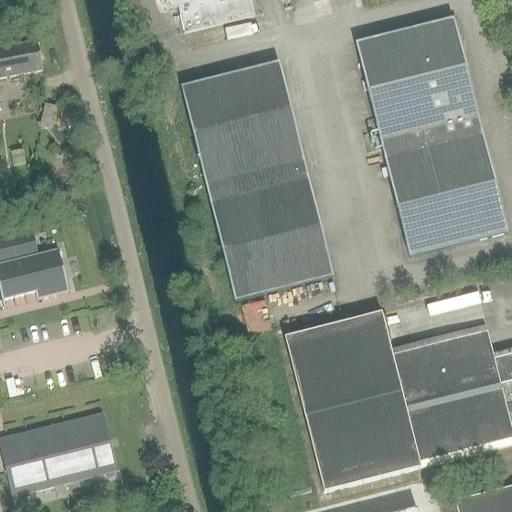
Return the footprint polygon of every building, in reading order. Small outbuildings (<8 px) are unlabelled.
[(164,0),(167,10),(177,8),(183,35),(253,17),(248,0),(164,0)] [(408,261),(505,237),(451,22),(354,46),(408,261)] [(0,51),(0,110),(1,111),(0,107),(0,80),(41,73),(36,44),(0,51)] [(234,304),(330,280),(276,66),(180,90),(234,304)] [(32,235),(0,243),(0,264),(37,256),(32,235)] [(0,264),(0,298),(3,310),(5,310),(2,302),(34,294),(36,302),(68,294),(57,251),(37,256),(0,264)] [(243,306),(250,334),(273,329),(266,300),(243,306)] [(511,352),(491,358),(484,329),(389,353),(379,316),(282,341),(322,497),(511,448),(511,439),(504,407),(511,404),(511,352)] [(14,472),(5,474),(11,500),(117,473),(102,416),(6,440),(14,472)] [(455,511),(511,511),(511,489),(453,504),(455,511)]
